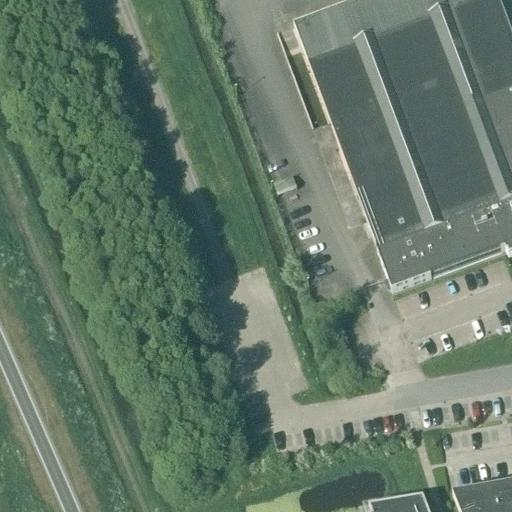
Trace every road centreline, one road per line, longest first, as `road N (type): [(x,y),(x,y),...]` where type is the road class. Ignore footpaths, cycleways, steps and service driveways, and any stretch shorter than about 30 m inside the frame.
road 1 (unclassified): [(511,380),(297,419),(277,415),(226,281)]
road 2 (track): [(226,281),(119,0)]
road 3 (motorway): [(73,511),(0,343)]
